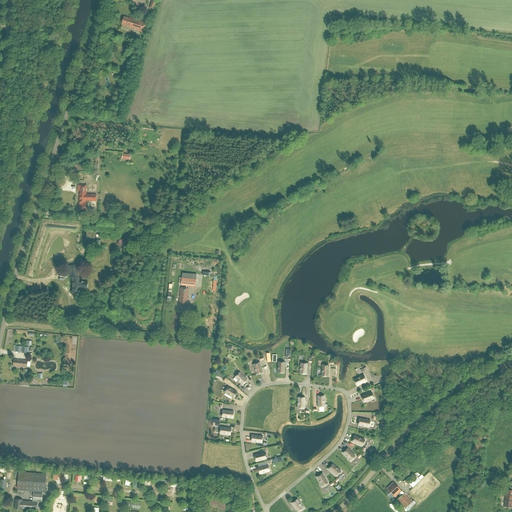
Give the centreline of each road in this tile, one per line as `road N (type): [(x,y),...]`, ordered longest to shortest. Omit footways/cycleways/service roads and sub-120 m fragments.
road 1 (unclassified): [(0,341),(103,0)]
road 2 (residential): [(264,509),(241,431),(251,393),(274,383),(343,391),(347,425),(324,458)]
road 3 (unclassified): [(336,511),(433,406),(511,363)]
road 4 (track): [(3,323),(179,340),(188,307)]
road 5 (unclassified): [(0,120),(10,0)]
